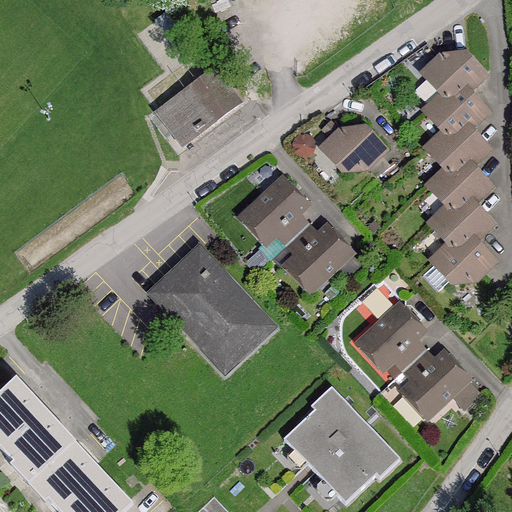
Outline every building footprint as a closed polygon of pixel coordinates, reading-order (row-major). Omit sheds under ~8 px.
[(415,92),(430,109),(459,85),(468,94),(485,78),(466,57),(442,59),(424,76),(428,80),(415,92)] [(214,72),(158,114),(183,147),(239,105),(214,72)] [(487,115),(468,94),(459,85),(430,109),(425,113),(445,134),(460,121),(470,132),(487,115)] [(470,132),(460,121),(445,134),(427,150),(446,171),(461,157),(471,169),(489,152),(470,132)] [(333,141),(323,151),(342,171),(367,169),(385,153),(365,132),(341,134),(330,123),(323,130),(333,141)] [(471,169),(461,157),(446,171),(429,188),(448,208),(462,195),(473,206),(491,190),(471,169)] [(286,247),(308,227),(298,216),(307,208),(283,181),(244,217),(268,244),(277,236),(286,247)] [(492,227),(473,206),(462,195),(448,208),(431,225),(435,230),(421,243),(434,256),(447,244),(450,246),(464,233),(475,244),(492,227)] [(327,229),(318,238),(308,227),(286,247),(273,260),(282,270),(288,265),(313,292),(351,255),(327,229)] [(475,244),(464,233),(450,246),(432,262),(435,266),(424,276),(438,292),(450,282),(451,284),(476,281),(494,265),(475,244)] [(206,257),(200,250),(151,295),(177,323),(225,374),(273,329),(206,257)] [(403,373),(425,353),(415,342),(424,334),(400,307),(361,343),(385,370),(394,362),(403,373)] [(444,355),(435,364),(425,353),(403,373),(413,383),(405,391),(430,418),(451,398),(463,412),(481,395),(444,355)] [(0,396),(0,447),(31,482),(74,444),(16,382),(0,396)] [(314,412),(284,441),(293,451),(295,451),(295,450),(299,450),(308,459),(308,463),(306,463),(306,465),(323,482),(324,482),(324,481),(329,481),(337,491),(337,495),(336,495),(336,496),(345,506),(376,477),(380,481),(400,461),(332,389),(311,408),(314,412)] [(59,511),(124,511),(131,506),(74,444),(31,482),(59,511)] [(228,511),(214,497),(198,511),(228,511)]
